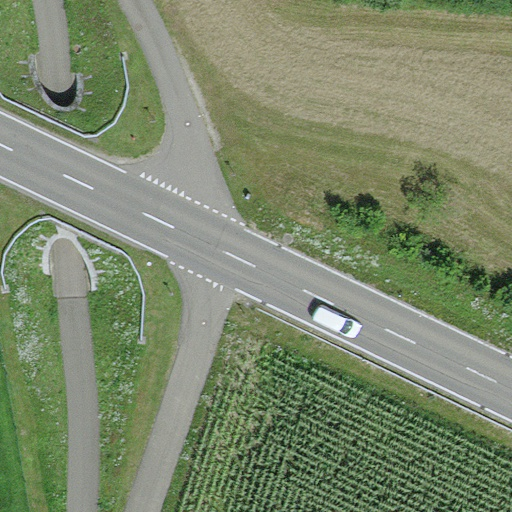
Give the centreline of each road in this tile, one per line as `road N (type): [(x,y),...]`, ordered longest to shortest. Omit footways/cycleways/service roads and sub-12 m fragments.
road 1 (secondary): [(511,398),(0,153)]
road 2 (track): [(134,511),(216,257),(130,0)]
road 3 (track): [(84,511),(85,427),(47,0)]
